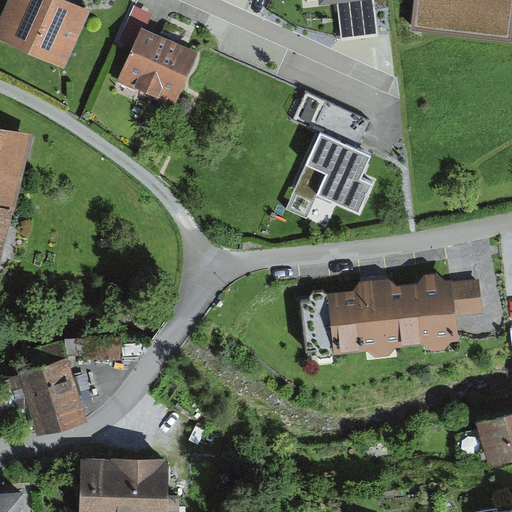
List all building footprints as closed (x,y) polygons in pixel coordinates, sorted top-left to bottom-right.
[(90,11),(66,0),(11,0),(0,27),(0,33),(67,63),(90,11)] [(511,0),(408,0),(404,43),(511,55),(511,54),(511,0)] [(196,54),(138,27),(117,73),(133,81),(131,86),(153,97),(156,91),(175,100),(196,54)] [(366,125),(329,109),(289,200),(308,209),(313,199),(355,218),(370,182),(359,177),(369,156),(355,150),(366,125)] [(28,132),(0,126),(0,206),(6,208),(11,209),(28,132)] [(308,297),(300,298),(307,355),(317,354),(321,360),(328,358),(335,356),(340,356),(368,354),(375,359),(389,357),(395,351),(425,348),(433,354),(446,352),(452,344),(458,343),(455,316),(481,313),(477,278),(446,282),(439,274),(425,275),(419,283),(397,286),(391,280),(360,284),(354,291),(329,295),(324,289),(311,290),(308,297)] [(37,337),(37,354),(95,354),(95,355),(123,356),(123,337),(37,337)] [(25,392),(39,436),(88,421),(67,356),(35,366),(42,387),(25,392)] [(10,401),(0,403),(0,420),(4,432),(18,427),(10,401)] [(511,411),(484,419),(486,427),(468,433),(470,441),(489,436),(497,462),(511,457),(511,411)] [(163,454),(81,455),(81,511),(164,511),(165,507),(182,507),(182,493),(164,494),(163,454)] [(28,511),(27,493),(0,495),(0,511),(28,511)]
